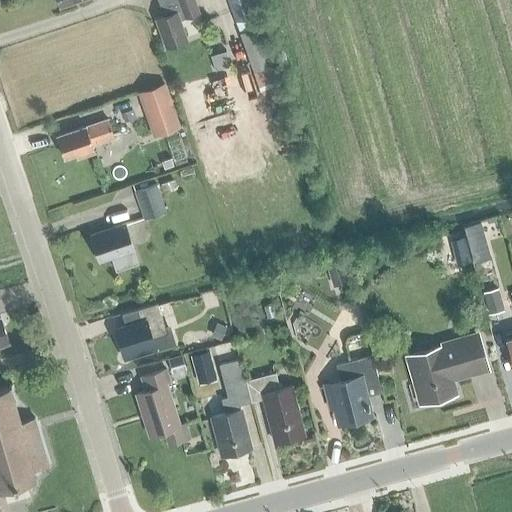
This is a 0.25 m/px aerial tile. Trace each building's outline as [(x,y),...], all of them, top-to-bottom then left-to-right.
[(55,0),(59,9),(86,0),(55,0)] [(155,0),(161,16),(153,19),(163,49),(184,42),(177,22),(196,16),(190,0),(155,0)] [(227,0),(236,22),(256,15),(250,0),(227,0)] [(285,92),(275,64),(261,25),(239,33),(253,72),(262,100),(285,92)] [(215,67),(230,66),(228,52),(213,53),(215,67)] [(137,92),(153,137),(181,127),(165,83),(137,92)] [(64,159),(75,156),(76,160),(94,154),(91,147),(114,139),(107,120),(57,137),(64,159)] [(170,157),(159,161),(162,170),(173,166),(170,157)] [(173,179),(159,184),(162,194),(177,189),(173,179)] [(135,192),(144,219),(166,211),(156,184),(135,192)] [(90,236),(98,261),(133,250),(124,224),(90,236)] [(468,243),(457,246),(462,264),(473,261),(468,243)] [(326,266),(333,287),(348,282),(341,261),(326,266)] [(502,312),(496,290),(482,294),(488,316),(502,312)] [(140,322),(115,330),(124,358),(154,349),(153,348),(156,347),(157,349),(173,344),(169,331),(165,332),(156,305),(136,311),(140,322)] [(216,323),(211,336),(220,340),(226,327),(216,323)] [(481,351),(477,338),(408,357),(415,385),(429,381),(434,400),(454,394),(450,378),(475,371),(470,354),(481,351)] [(190,356),(198,384),(217,379),(209,350),(190,356)] [(181,355),(167,359),(172,373),(185,368),(181,355)] [(370,417),(363,389),(377,386),(371,356),(351,361),(354,378),(324,385),(329,410),(334,409),(337,425),(370,417)] [(244,383),(245,382),(239,360),(219,365),(227,398),(220,400),(224,413),(211,417),(222,456),(249,448),(238,409),(236,409),(236,407),(249,403),(244,383)] [(145,413),(152,435),(164,432),(168,444),(189,438),(184,424),(178,426),(166,385),(168,384),(164,370),(140,378),(144,392),(135,395),(141,414),(145,413)] [(274,374),(245,382),(244,383),(249,403),(262,400),(274,443),(303,435),(290,387),(279,390),(274,374)] [(0,490),(3,490),(6,501),(30,495),(26,483),(35,481),(34,480),(36,480),(36,478),(34,479),(31,470),(48,465),(34,418),(18,422),(8,387),(0,389),(0,490)]
